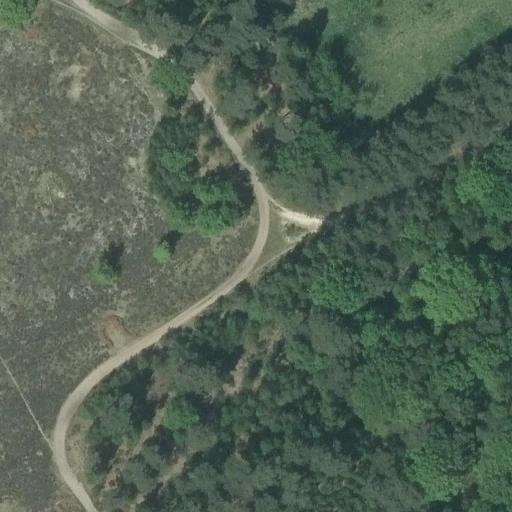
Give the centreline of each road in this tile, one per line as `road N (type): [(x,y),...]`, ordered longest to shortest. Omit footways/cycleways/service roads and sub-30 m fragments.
road 1 (track): [(55,457),(59,424),(100,369),(239,280),(277,216)]
road 2 (track): [(277,216),(345,214),(426,178),(511,123)]
road 3 (track): [(277,216),(153,53)]
